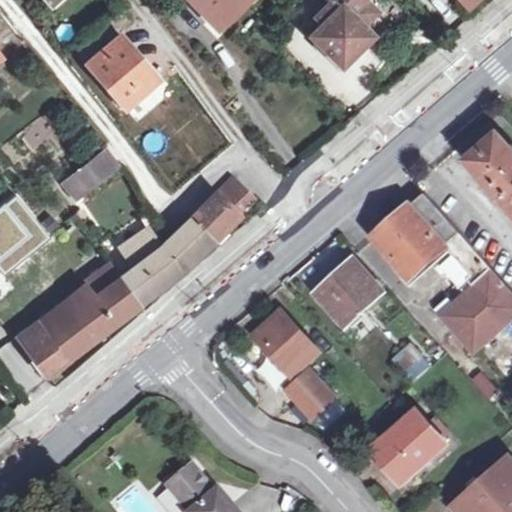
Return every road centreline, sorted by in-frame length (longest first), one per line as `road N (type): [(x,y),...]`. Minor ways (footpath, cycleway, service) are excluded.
road 1 (residential): [(312,228),(244,154),(171,212),(3,0)]
road 2 (secondary): [(312,228),(511,57)]
road 3 (residential): [(171,347),(232,418),(321,474),(354,511)]
road 4 (secondary): [(0,493),(171,347)]
road 5 (secondary): [(171,347),(312,228)]
